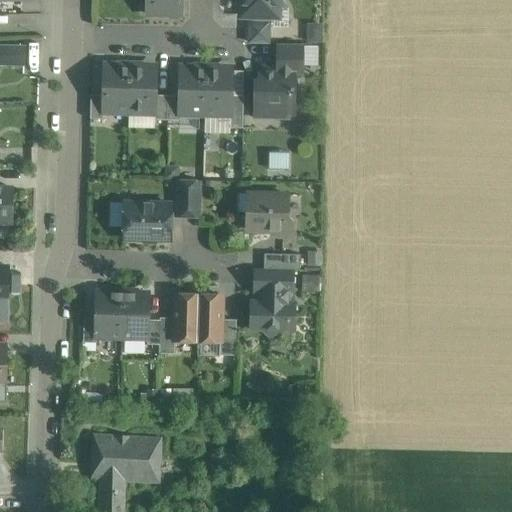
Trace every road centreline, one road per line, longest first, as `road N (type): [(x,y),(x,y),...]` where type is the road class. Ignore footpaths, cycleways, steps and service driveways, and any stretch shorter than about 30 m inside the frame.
road 1 (residential): [(39,511),(59,263)]
road 2 (residential): [(59,263),(73,38)]
road 3 (residential): [(59,263),(225,268)]
road 4 (residential): [(73,38),(225,41)]
